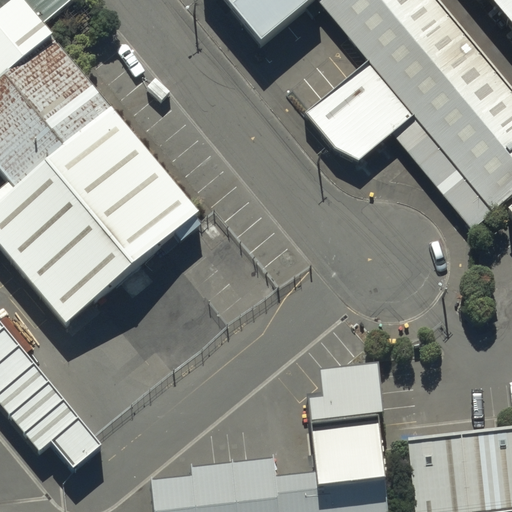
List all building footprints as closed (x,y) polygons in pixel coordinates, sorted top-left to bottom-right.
[(36,13),(25,0),(0,0),(0,42),(30,18),(36,13)] [(511,182),(511,79),(446,0),(223,0),(243,24),(271,0),(321,0),(361,48),(299,98),(345,153),(387,118),(469,217),(495,197),(511,182)] [(511,0),(496,0),(511,19),(511,0)] [(93,91),(30,18),(0,42),(0,162),(3,166),(93,91)] [(186,203),(93,91),(3,166),(0,167),(0,235),(59,307),(186,203)] [(511,182),(495,197),(511,217),(511,182)] [(95,427),(0,315),(0,387),(59,457),(95,427)] [(377,511),(511,496),(511,417),(377,434),(367,353),(287,363),(297,444),(143,462),(148,511),(377,511)]
